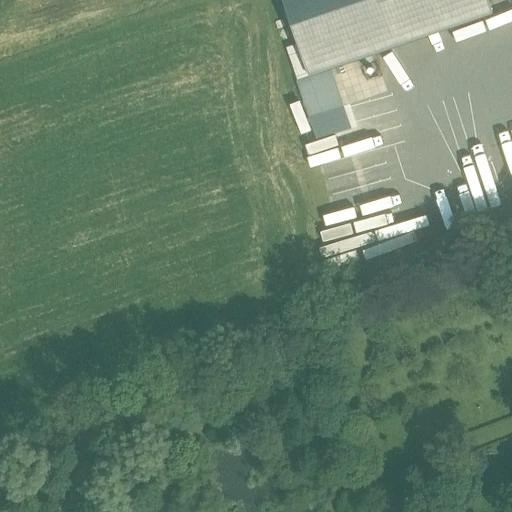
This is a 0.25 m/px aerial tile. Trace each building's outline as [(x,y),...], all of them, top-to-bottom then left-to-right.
[(283,0),(310,75),(493,12),(488,0),(283,0)] [(309,77),(309,76),(298,44),(287,48),(298,80),(298,81),(309,77)] [(400,91),(425,81),(422,73),(397,83),(400,91)] [(359,130),(392,121),(387,105),(354,115),(359,130)] [(349,136),(325,142),(327,153),(352,147),(349,136)] [(388,166),(350,180),(356,198),(406,180),(396,151),(384,155),(388,166)] [(437,166),(440,176),(464,169),(461,158),(437,166)] [(499,158),(445,176),(450,192),(504,174),(499,158)] [(358,225),(387,218),(383,203),(354,210),(358,225)] [(372,252),(388,250),(386,236),(370,238),(372,252)]
